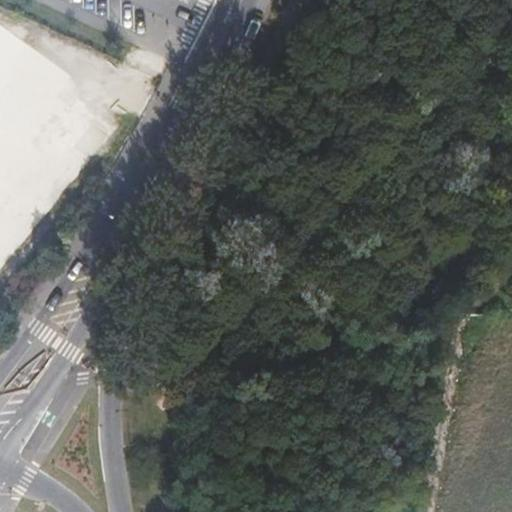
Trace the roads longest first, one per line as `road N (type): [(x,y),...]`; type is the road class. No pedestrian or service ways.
road 1 (secondary): [(121,511),(103,369),(123,219)]
road 2 (secondary): [(123,219),(0,409)]
road 3 (secondary): [(219,28),(123,219)]
